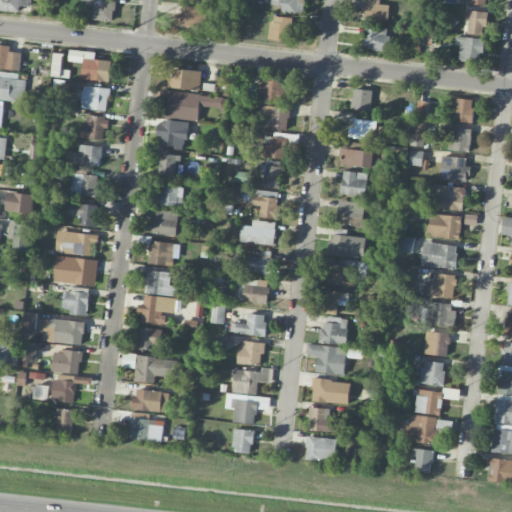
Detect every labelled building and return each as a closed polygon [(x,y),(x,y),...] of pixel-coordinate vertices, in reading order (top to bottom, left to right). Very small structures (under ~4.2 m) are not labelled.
[(0,0),(0,10),(31,12),(31,0),(0,0)] [(113,22),(116,2),(99,0),(82,0),(95,1),(93,20),(113,22)] [(271,0),(272,5),(282,6),(282,12),(304,13),(304,0),(271,0)] [(379,4),(379,0),(364,0),(362,19),(388,21),(390,6),(379,4)] [(181,26),(206,27),(206,6),(182,5),(181,26)] [(485,35),(486,12),(468,11),(467,34),(485,35)] [(291,41),(292,17),(271,17),(270,40),(291,41)] [(366,50),(388,51),(389,28),(367,27),(366,50)] [(457,61),(481,63),(484,39),(460,37),(457,61)] [(0,69),(21,70),(22,53),(10,52),(10,45),(0,44),(0,69)] [(81,80),(110,81),(112,61),(95,60),(95,52),(70,51),(69,62),(83,62),(81,80)] [(63,53),(53,53),(53,77),(69,77),(70,70),(62,70),(63,53)] [(201,90),(202,71),(175,69),(175,77),(168,76),(167,89),(201,90)] [(287,101),(288,80),(261,79),(261,101),(287,101)] [(56,89),(64,90),(65,81),(57,80),(56,89)] [(82,109),(108,111),(109,88),(83,87),(82,109)] [(370,111),(372,90),(353,89),(351,110),(370,111)] [(199,120),(199,108),(226,110),(227,96),(164,92),(163,118),(199,120)] [(474,100),(456,98),(454,121),(472,123),(474,100)] [(430,103),(417,101),(415,118),(428,120),(430,103)] [(107,117),(87,116),(86,125),(81,124),(81,138),(106,140),(107,117)] [(161,146),(185,150),(189,123),(159,118),(156,135),(162,136),(161,146)] [(424,147),(427,121),(413,119),(410,145),(424,147)] [(376,120),(354,120),(354,127),(349,127),(349,138),(376,138),(376,120)] [(472,129),(450,127),(448,150),(470,152),(472,129)] [(284,137),(264,137),(264,158),(284,159),(284,137)] [(29,164),(40,164),(41,142),(30,142),(29,164)] [(70,165),(101,167),(102,146),(80,145),(80,154),(70,153),(70,165)] [(380,151),(342,150),(341,166),(379,167),(380,151)] [(422,167),(424,151),(410,150),(409,165),(422,167)] [(176,176),(178,155),(161,154),(159,175),(176,176)] [(440,179),(468,182),(470,167),(466,166),(467,159),(442,156),(440,179)] [(265,175),(263,187),(279,188),(281,162),(262,160),(261,174),(265,175)] [(341,195),(367,196),(367,172),(342,172),(341,195)] [(98,197),(98,175),(73,175),(72,196),(98,197)] [(182,206),(183,181),(163,180),(162,195),(156,194),(156,205),(182,206)] [(438,209),(464,211),(465,187),(440,186),(438,209)] [(278,219),(279,191),(251,190),(250,205),(261,205),(260,218),(278,219)] [(35,194),(9,193),(8,212),(34,213),(35,194)] [(363,209),(352,209),(352,202),(338,202),(338,224),(363,225),(363,209)] [(96,226),(97,205),(69,204),(69,215),(80,216),(80,226),(96,226)] [(154,234),(177,235),(177,211),(155,210),(154,234)] [(461,239),(462,214),(410,212),(410,221),(430,222),(429,238),(461,239)] [(501,234),(511,236),(510,246),(511,246),(511,219),(503,218),(501,234)] [(274,245),(276,223),(252,220),(252,226),(242,225),(240,242),(274,245)] [(31,252),(32,225),(9,224),(8,238),(15,239),(14,251),(31,252)] [(366,238),(347,236),(347,230),(333,228),(330,255),(364,259),(366,238)] [(99,236),(65,231),(62,252),(92,256),(94,242),(98,243),(99,236)] [(414,238),(398,236),(397,252),(413,253),(414,238)] [(148,264),(175,265),(176,246),(175,246),(175,243),(149,241),(148,264)] [(458,246),(424,243),(422,266),(456,269),(458,246)] [(260,257),(248,255),(245,272),(270,275),(273,252),(261,251),(260,257)] [(97,259),(56,257),(55,283),(96,285),(97,259)] [(356,286),(357,264),(326,263),(325,285),(356,286)] [(144,293),(178,297),(179,286),(170,285),(171,273),(147,270),(144,293)] [(456,275),(432,274),(431,297),(454,298),(456,275)] [(267,303),(269,280),(239,278),(237,301),(267,303)] [(348,306),(348,292),(323,291),(322,314),(337,314),(337,305),(348,306)] [(65,314),(88,314),(89,292),(66,292),(65,314)] [(175,314),(176,298),(144,296),(144,305),(138,305),(138,313),(142,313),(141,322),(165,324),(166,313),(175,314)] [(425,325),(454,326),(455,303),(426,302),(425,325)] [(212,323),(224,324),(225,306),(213,305),(212,323)] [(83,345),(85,322),(38,318),(39,313),(26,312),(24,332),(49,334),(48,342),(83,345)] [(247,324),(232,323),(231,333),(265,336),(267,315),(248,314),(247,324)] [(346,346),(349,319),(326,316),(325,329),(320,328),(319,343),(346,346)] [(139,344),(160,346),(162,330),(140,328),(139,344)] [(449,356),(449,333),(425,332),(424,355),(449,356)] [(226,346),(228,336),(217,334),(215,344),(226,346)] [(264,343),(240,341),(238,364),(262,366),(264,343)] [(511,364),(511,342),(504,341),(501,363),(511,364)] [(315,373),(345,375),(346,347),(308,345),(307,355),(316,356),(315,373)] [(81,352),(55,350),(52,372),(79,375),(81,352)] [(177,378),(178,358),(123,355),(122,368),(136,368),(135,382),(155,383),(155,376),(177,378)] [(446,363),(423,360),(420,383),(443,386),(446,363)] [(511,367),(501,367),(500,395),(511,394),(511,367)] [(232,393),(258,394),(259,381),(272,382),(273,369),(262,368),(262,371),(233,370),(232,393)] [(74,404),(77,383),(91,385),(92,378),(56,374),(52,401),(74,404)] [(349,404),(350,382),(313,380),(312,402),(349,404)] [(49,386),(35,385),(34,399),(48,400),(49,386)] [(414,412),(439,416),(443,393),(418,389),(414,412)] [(133,410),(168,412),(169,392),(134,390),(133,410)] [(255,424),(258,397),(227,394),(226,409),(234,409),(233,422),(255,424)] [(511,424),(511,396),(497,395),(494,423),(511,424)] [(57,432),(73,432),(74,409),(58,408),(57,432)] [(341,433),(341,420),(330,419),(330,409),(310,408),(309,431),(341,433)] [(409,429),(414,430),(413,441),(437,445),(439,432),(435,432),(437,418),(411,414),(409,429)] [(163,441),(163,420),(129,419),(129,440),(163,441)] [(251,454),(254,431),(234,429),(232,451),(251,454)] [(492,453),(511,453),(511,430),(493,429),(492,453)] [(336,438),(307,437),(306,460),(336,461),(336,438)] [(431,473),(433,450),(415,449),(413,471),(431,473)] [(511,459),(490,459),(489,482),(511,483),(511,459)]
